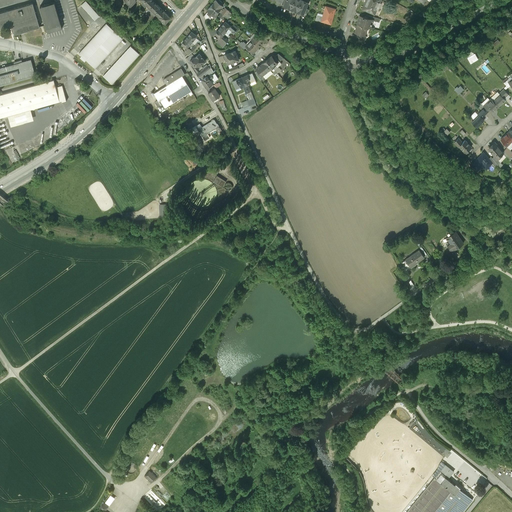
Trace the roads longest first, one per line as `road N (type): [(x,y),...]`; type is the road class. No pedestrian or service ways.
road 1 (residential): [(223,76),(313,278),(345,323),(367,328),(488,243)]
road 2 (track): [(0,382),(259,193)]
road 3 (track): [(280,230),(108,478)]
road 4 (track): [(120,487),(136,481),(194,402),(208,400),(219,412),(216,427),(122,511)]
road 5 (tertiary): [(0,190),(96,120),(183,19)]
road 6 (track): [(199,399),(217,368),(214,346),(224,323),(262,281),(288,297),(313,345)]
road 7 (residential): [(337,54),(389,56),(428,44),(507,0)]
road 8 (track): [(356,511),(352,475),(335,451),(405,392)]
road 9 (unclassified): [(405,392),(432,427),(511,495)]
